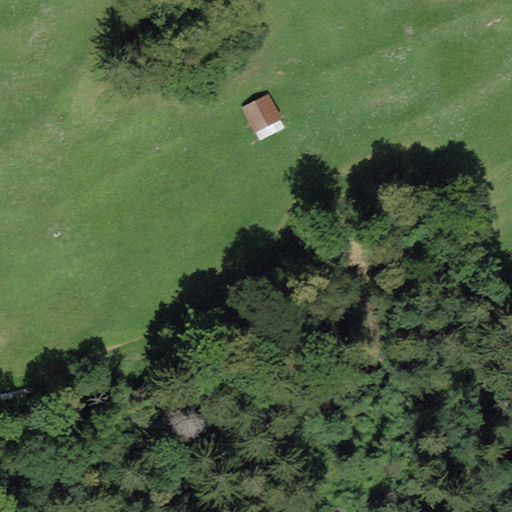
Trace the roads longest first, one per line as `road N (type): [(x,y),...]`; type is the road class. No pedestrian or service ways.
road 1 (track): [(0,382),(55,374),(194,320),(265,255),(311,194),(390,161),(442,157)]
road 2 (track): [(213,309),(353,251),(427,246),(511,262)]
